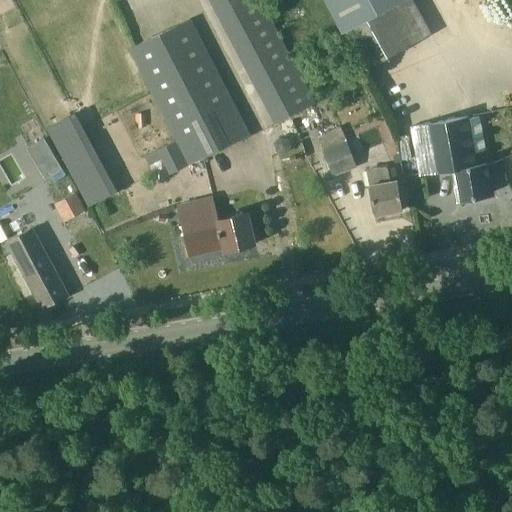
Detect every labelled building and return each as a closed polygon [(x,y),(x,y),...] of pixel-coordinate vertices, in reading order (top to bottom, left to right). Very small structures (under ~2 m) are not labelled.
[(257,0),(206,0),(271,124),(313,104),(257,0)] [(326,0),(365,70),(434,33),(416,0),(326,0)] [(188,20),(128,51),(188,166),(247,135),(188,20)] [(77,109),(47,122),(83,205),(113,191),(77,109)] [(490,180),(487,163),(485,151),(474,153),(467,116),(412,126),(421,176),(454,170),(460,200),(489,195),(486,181),(490,180)] [(27,148),(45,179),(63,169),(44,138),(27,148)] [(332,175),(357,165),(347,141),(323,150),(332,175)] [(492,179),(503,177),(499,158),(488,160),(492,179)] [(398,180),(397,180),(395,166),(367,171),(375,215),(403,210),(398,180)] [(64,220),(84,211),(76,193),(56,202),(64,220)] [(182,221),(190,255),(224,247),(225,251),(255,244),(247,213),(219,220),(217,213),(182,221)] [(67,295),(31,229),(8,242),(44,308),(67,295)]
